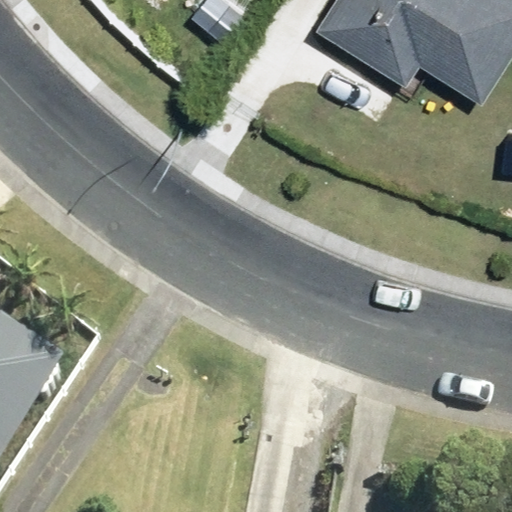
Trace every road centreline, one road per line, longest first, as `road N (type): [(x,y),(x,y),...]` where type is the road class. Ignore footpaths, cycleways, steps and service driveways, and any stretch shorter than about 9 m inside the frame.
road 1 (residential): [(0,71),(54,131),(159,222),(320,307),(438,344),(511,357)]
road 2 (unknown): [(303,359),(273,511)]
